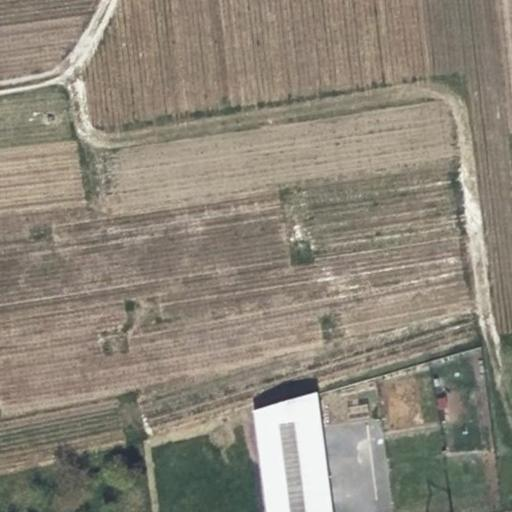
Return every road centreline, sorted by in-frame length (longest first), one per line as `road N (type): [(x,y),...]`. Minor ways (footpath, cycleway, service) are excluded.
road 1 (track): [(64,74),(87,130),(112,136),(402,87),(436,92),(458,117),(488,335),(511,423)]
road 2 (track): [(105,0),(64,74),(0,84)]
